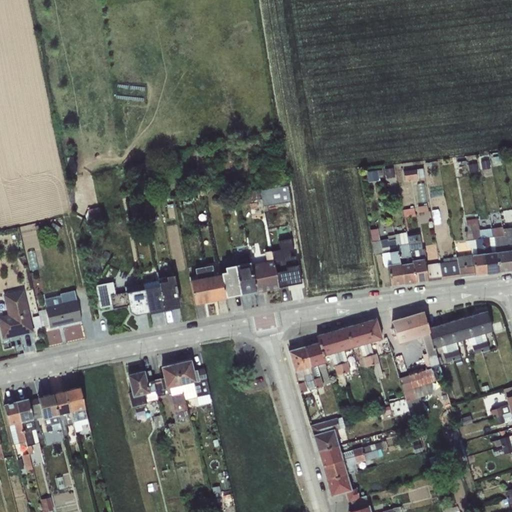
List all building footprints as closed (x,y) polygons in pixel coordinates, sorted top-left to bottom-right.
[(468,176),(466,160),(457,162),(460,178),(468,176)] [(477,163),(469,164),(470,172),(478,171),(477,163)] [(490,164),(482,166),(484,174),(492,172),(490,164)] [(425,177),(423,168),(416,169),(417,178),(425,177)] [(417,178),(416,169),(404,171),(406,180),(417,178)] [(383,180),(382,170),(367,171),(368,181),(383,180)] [(233,171),(204,176),(205,183),(234,177),(233,171)] [(288,185),(261,190),(263,201),(263,206),(275,204),(290,201),(288,185)] [(261,190),(248,192),(249,203),(263,201),(261,190)] [(248,192),(239,194),(240,205),(249,203),(248,192)] [(88,210),(85,215),(88,227),(97,225),(95,217),(101,216),(99,207),(88,210)] [(473,256),(484,254),(482,238),(479,238),(477,219),(466,220),(468,231),(465,231),(466,240),(467,247),(471,247),(473,256)] [(52,222),(49,227),(57,233),(61,227),(52,222)] [(497,227),(491,227),(494,236),(503,235),(503,229),(498,230),(497,227)] [(370,229),(372,241),(380,240),(378,228),(370,229)] [(400,265),(412,263),(411,261),(408,236),(399,237),(399,233),(395,234),(397,250),(398,250),(400,264),(400,265)] [(388,266),(391,265),(389,252),(397,250),(395,234),(386,236),(387,239),(380,240),(372,241),(375,255),(383,254),(385,266),(388,266)] [(408,236),(411,261),(424,259),(423,256),(425,256),(424,248),(422,249),(420,234),(408,236)] [(503,235),(494,236),(495,253),(496,253),(508,251),(511,250),(511,234),(510,235),(503,235)] [(482,238),(484,254),(495,253),(494,236),(482,238)] [(270,243),(271,251),(282,250),(281,245),(278,245),(278,241),(270,243)] [(282,250),(271,251),(275,272),(276,272),(298,268),(296,255),(284,257),(283,249),(282,250)] [(391,265),(400,264),(398,250),(397,250),(389,252),(391,265)] [(253,277),(275,272),(271,251),(267,252),(269,263),(250,266),(253,277)] [(508,251),(496,253),(498,272),(511,270),(508,251)] [(495,253),(484,254),(486,273),(498,272),(496,253),(495,253)] [(484,254),(473,256),(475,275),(486,273),(484,254)] [(458,260),(460,277),(475,275),(473,256),(457,257),(458,260)] [(411,261),(412,263),(415,282),(427,281),(424,265),(424,259),(411,261)] [(440,262),(442,279),(460,277),(458,260),(444,262),(440,262)] [(424,265),(427,281),(442,279),(440,262),(424,265)] [(400,265),(403,284),(415,282),(412,263),(400,265)] [(250,264),(236,267),(240,294),(256,291),(253,277),(250,266),(250,264)] [(391,265),(388,266),(391,285),(403,284),(400,265),(400,264),(391,265)] [(204,267),(206,278),(214,276),(212,265),(204,267)] [(197,279),(206,278),(204,267),(195,269),(197,279)] [(276,272),(278,287),(301,282),(298,268),(276,272)] [(100,271),(93,273),(99,304),(106,303),(100,271)] [(253,277),(256,291),(278,287),(276,272),(275,272),(253,277)] [(167,281),(159,282),(160,286),(164,310),(180,307),(173,275),(166,277),(167,281)] [(214,276),(206,278),(210,300),(225,298),(221,275),(214,276)] [(197,279),(190,281),(194,303),(210,300),(206,278),(197,279)] [(144,289),(160,286),(159,282),(159,281),(144,283),(144,284),(143,284),(144,289)] [(135,314),(148,312),(144,289),(143,284),(126,287),(127,291),(110,295),(113,309),(128,306),(129,312),(135,314)] [(160,286),(144,289),(148,312),(148,313),(164,310),(160,286)] [(7,314),(0,315),(0,327),(2,339),(33,332),(23,289),(3,294),(7,314)] [(61,296),(46,300),(47,307),(63,303),(61,296)] [(47,307),(45,307),(50,327),(81,320),(76,300),(63,303),(47,307)] [(487,311),(472,316),(477,335),(484,332),(492,330),(487,311)] [(423,312),(392,321),(398,342),(421,335),(429,333),(430,333),(429,328),(423,312)] [(36,326),(43,325),(40,315),(34,316),(36,326)] [(472,316),(457,320),(463,339),(471,336),(477,335),(472,316)] [(376,319),(360,323),(366,343),(376,340),(382,339),(376,319)] [(457,320),(442,324),(448,343),(452,342),(463,339),(457,320)] [(360,323),(346,327),(352,347),(360,345),(366,343),(360,323)] [(430,333),(429,333),(434,348),(442,345),(448,343),(442,324),(429,328),(430,333)] [(346,327),(334,331),(340,351),(352,347),(346,327)] [(316,336),(318,342),(324,356),(340,351),(334,331),(316,336)] [(484,332),(477,335),(479,343),(486,341),(484,332)] [(429,333),(421,335),(428,357),(436,355),(434,348),(429,333)] [(477,335),(471,336),(473,345),(479,343),(477,335)] [(376,340),(366,343),(369,356),(376,354),(376,355),(380,354),(376,340)] [(486,341),(479,343),(482,352),(489,349),(486,341)] [(318,342),(304,346),(310,367),(317,365),(325,362),(324,356),(318,342)] [(369,356),(366,343),(360,345),(363,358),(369,356)] [(450,352),(448,343),(442,345),(444,354),(450,352)] [(482,352),(479,343),(473,345),(472,345),(474,354),(482,352)] [(304,346),(288,351),(294,371),(310,367),(304,346)] [(454,351),(450,352),(453,360),(460,358),(458,350),(454,351)] [(344,363),(340,351),(324,356),(325,362),(332,360),(334,366),(340,364),(344,363)] [(453,360),(450,352),(444,354),(443,354),(446,363),(453,360)] [(376,354),(369,356),(372,365),(378,363),(376,355),(376,354)] [(436,355),(428,357),(431,368),(435,380),(443,378),(439,365),(437,358),(436,355)] [(372,365),(369,356),(363,358),(366,366),(372,365)] [(176,364),(181,384),(194,381),(195,381),(193,371),(191,360),(176,364)] [(257,361),(248,364),(251,373),(260,370),(257,361)] [(344,363),(340,364),(343,373),(349,371),(347,362),(344,363)] [(378,363),(372,365),(376,377),(382,376),(378,363)] [(164,378),(166,388),(169,387),(181,384),(176,364),(161,367),(164,378)] [(343,373),(340,364),(334,366),(336,375),(337,375),(343,373)] [(310,367),(312,372),(314,379),(320,377),(317,365),(310,367)] [(310,367),(294,371),(298,383),(304,382),(302,375),(312,372),(310,367)] [(435,380),(431,368),(399,378),(406,401),(420,397),(434,393),(431,381),(435,380)] [(195,381),(206,378),(204,369),(193,371),(195,381)] [(147,384),(153,382),(153,380),(150,370),(144,371),(147,384)] [(144,371),(128,375),(132,392),(133,396),(148,392),(149,395),(156,393),(153,382),(147,384),(144,371)] [(320,377),(314,379),(317,388),(323,386),(320,377)] [(194,381),(197,396),(210,393),(206,378),(195,381),(194,381)] [(160,379),(153,380),(153,382),(156,393),(157,396),(164,394),(163,388),(160,379)] [(183,392),(185,399),(197,396),(194,381),(181,384),(183,392)] [(304,382),(298,383),(300,392),(307,391),(304,382)] [(183,392),(181,384),(169,387),(177,420),(178,420),(178,424),(182,423),(181,419),(186,418),(184,410),(187,409),(185,399),(183,392)] [(79,386),(64,390),(70,411),(84,408),(85,408),(79,386)] [(64,390),(53,393),(58,415),(70,412),(70,411),(64,390)] [(133,396),(132,392),(128,393),(131,405),(157,399),(157,396),(156,393),(149,395),(148,392),(133,396)] [(38,397),(43,416),(43,418),(57,415),(58,415),(53,393),(38,397)] [(28,400),(33,418),(37,418),(43,416),(38,397),(28,400)] [(420,397),(406,401),(412,420),(426,416),(420,397)] [(28,399),(16,402),(20,421),(21,421),(33,418),(28,400),(28,399)] [(16,402),(4,405),(9,424),(20,421),(16,402)] [(502,415),(511,412),(508,404),(498,407),(498,408),(500,407),(502,415)] [(502,415),(500,407),(498,408),(491,410),(493,417),(502,415)] [(84,408),(70,411),(70,412),(72,422),(87,418),(84,408)] [(442,413),(445,426),(452,424),(449,411),(442,413)] [(72,422),(70,412),(58,415),(57,415),(61,427),(63,436),(68,434),(66,426),(73,424),(72,422)] [(511,416),(511,412),(502,415),(504,422),(511,419),(511,416)] [(161,414),(153,417),(158,437),(163,436),(163,434),(166,433),(161,414)] [(57,415),(43,418),(46,432),(52,430),(52,429),(61,427),(57,415)] [(470,415),(461,418),(463,425),(472,422),(470,415)] [(502,415),(493,417),(495,425),(504,422),(502,415)] [(336,418),(339,428),(345,427),(342,417),(336,418)] [(33,418),(21,421),(26,441),(29,454),(33,453),(31,445),(35,444),(31,430),(35,429),(35,428),(33,418)] [(87,418),(72,422),(73,424),(74,427),(88,423),(87,418)] [(336,418),(310,425),(313,435),(333,429),(333,430),(339,428),(336,418)] [(20,421),(9,424),(14,444),(26,441),(21,421),(20,421)] [(460,438),(456,423),(452,424),(445,426),(449,441),(460,438)] [(333,429),(313,435),(318,452),(338,446),(333,430),(333,429)] [(502,447),(511,444),(509,437),(500,439),(501,445),(502,447)] [(511,448),(511,444),(502,447),(504,454),(511,451),(511,448)] [(338,446),(318,452),(322,466),(342,460),(340,453),(338,446)] [(352,450),(354,456),(363,454),(363,453),(361,447),(352,450)] [(340,453),(342,460),(354,456),(352,450),(340,453)] [(32,468),(29,454),(23,455),(26,470),(32,468)] [(365,460),(363,454),(354,456),(356,463),(365,460)] [(356,463),(354,456),(342,460),(346,474),(354,472),(352,464),(356,463)] [(342,460),(322,466),(326,479),(346,474),(342,460)] [(183,462),(176,464),(178,473),(184,471),(183,462)] [(346,474),(326,479),(331,496),(345,491),(351,490),(351,489),(346,474)] [(58,478),(51,479),(54,490),(61,488),(58,478)] [(220,485),(212,487),(214,494),(221,492),(220,485)] [(480,486),(475,487),(480,506),(485,504),(482,490),(481,491),(480,486)] [(351,490),(345,491),(348,501),(351,501),(366,497),(364,489),(358,491),(357,487),(351,489),(351,490)] [(50,497),(41,500),(43,511),(45,511),(54,510),(50,497)] [(368,506),(366,497),(351,501),(353,510),(368,506)] [(509,505),(506,498),(501,500),(499,500),(501,507),(509,505)]
